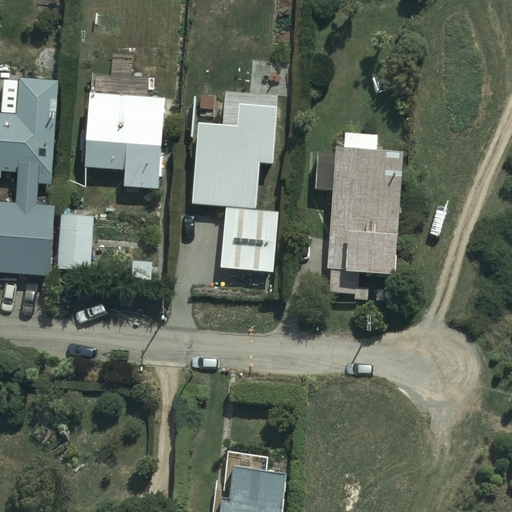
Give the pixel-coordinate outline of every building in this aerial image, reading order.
[(21,77),(19,119),(0,117),(0,174),(18,176),(16,206),(0,205),(0,276),(51,280),(56,206),(39,205),(40,190),(54,191),(62,80),(21,77)] [(166,106),(92,101),(87,177),(125,179),(124,197),(159,199),(166,106)] [(239,129),(200,126),(193,209),(226,211),(222,273),(275,278),(280,217),(258,216),(262,167),(274,168),(279,110),(240,107),(239,129)] [(319,195),(335,196),(330,274),(333,274),(332,298),(363,300),(365,276),(399,279),(407,157),(381,156),(382,140),(348,138),(347,151),(340,151),(339,158),(322,157),(319,195)] [(144,214),(126,211),(123,238),(142,240),(144,214)] [(96,220),(62,219),(60,275),(93,276),(96,220)] [(281,511),(286,477),(235,470),(230,505),(224,505),(222,511),(281,511)]
